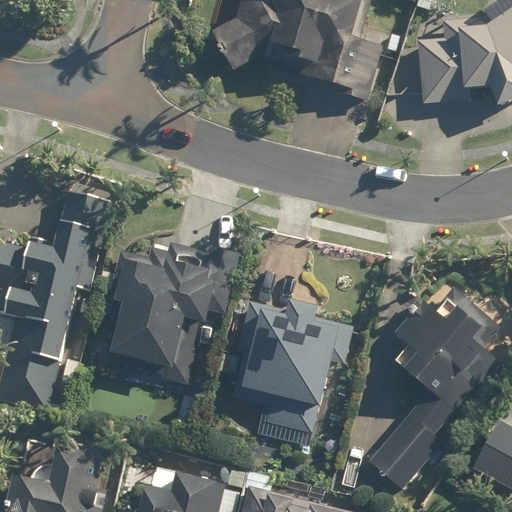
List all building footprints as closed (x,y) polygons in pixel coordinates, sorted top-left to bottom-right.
[(351,36),(363,6),(347,0),(242,0),(222,50),(361,106),(384,49),(351,36)] [(422,44),(416,43),(420,108),(467,104),(468,93),(482,95),(493,112),(511,103),(511,10),(489,27),(426,19),(422,44)] [(2,319),(16,322),(7,374),(0,372),(0,405),(47,415),(70,291),(88,294),(105,205),(64,197),(59,226),(51,224),(47,246),(26,242),(24,253),(0,248),(0,291),(7,293),(2,319)] [(204,329),(219,254),(151,240),(146,263),(116,257),(107,306),(117,308),(107,358),(171,371),(180,324),(204,329)] [(504,329),(454,287),(440,303),(429,294),(393,337),(414,355),(397,376),(423,397),(367,464),(403,494),(446,443),(437,436),(498,363),(485,352),(504,329)] [(335,334),(313,329),(315,317),(247,301),(235,356),(243,358),(229,418),(313,437),(330,365),(344,368),(353,328),(337,325),(335,334)] [(511,433),(496,424),(471,471),(511,492),(511,499),(510,504),(511,504),(511,433)] [(93,511),(103,463),(52,453),(46,489),(7,482),(1,511),(93,511)] [(220,511),(226,491),(174,479),(170,498),(138,491),(133,511),(126,511),(121,511),(220,511)] [(239,511),(343,511),(243,492),(239,511)]
